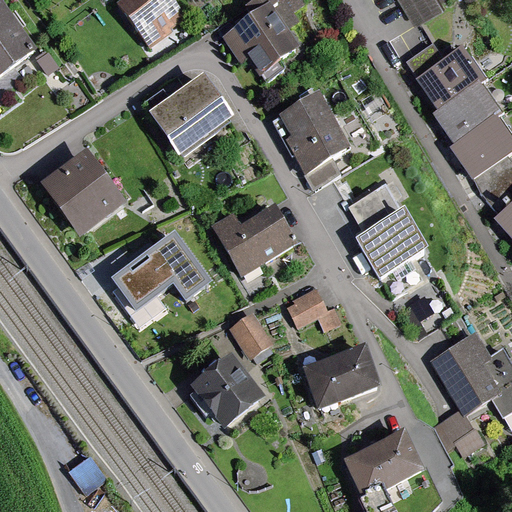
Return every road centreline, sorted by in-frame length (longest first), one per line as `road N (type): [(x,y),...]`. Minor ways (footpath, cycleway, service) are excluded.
road 1 (residential): [(448,498),(218,64),(177,62),(0,180)]
road 2 (residential): [(0,207),(224,511)]
road 3 (residential): [(351,0),(511,293)]
